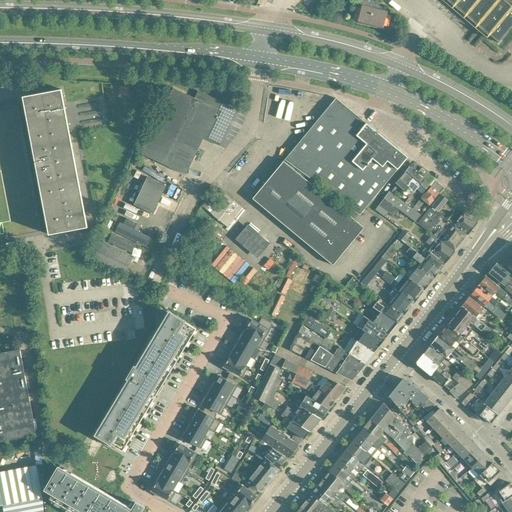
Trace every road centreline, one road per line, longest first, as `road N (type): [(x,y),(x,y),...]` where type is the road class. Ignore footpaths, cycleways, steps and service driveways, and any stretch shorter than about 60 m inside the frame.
road 1 (residential): [(168,511),(138,494),(133,480),(226,317),(166,288)]
road 2 (secondary): [(268,30),(0,11)]
road 3 (secondary): [(0,43),(262,62)]
road 4 (unclassified): [(152,281),(197,188),(249,129),(262,62)]
road 5 (tertiary): [(271,511),(397,356)]
road 6 (tertiary): [(397,356),(497,233)]
road 7 (secondary): [(391,90),(511,162)]
road 8 (secondary): [(402,65),(268,30)]
road 9 (secondary): [(262,62),(391,90)]
road 10 (residential): [(397,356),(491,441)]
road 11 (secondary): [(511,129),(402,65)]
